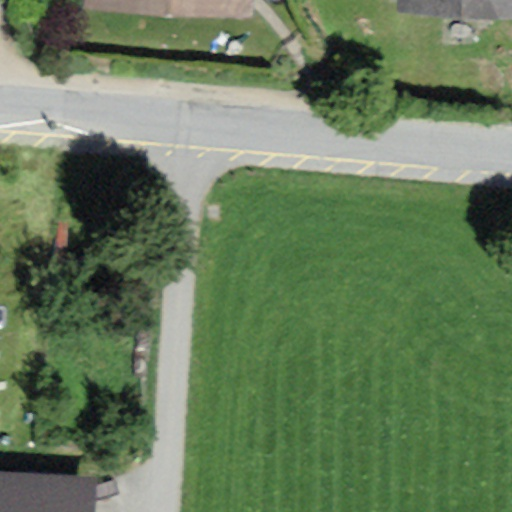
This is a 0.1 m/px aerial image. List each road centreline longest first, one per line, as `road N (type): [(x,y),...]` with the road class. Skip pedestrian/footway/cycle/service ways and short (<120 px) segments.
road 1 (unclassified): [(197,127),(175,511)]
road 2 (residential): [(511,152),(197,127)]
road 3 (residential): [(197,127),(0,115)]
